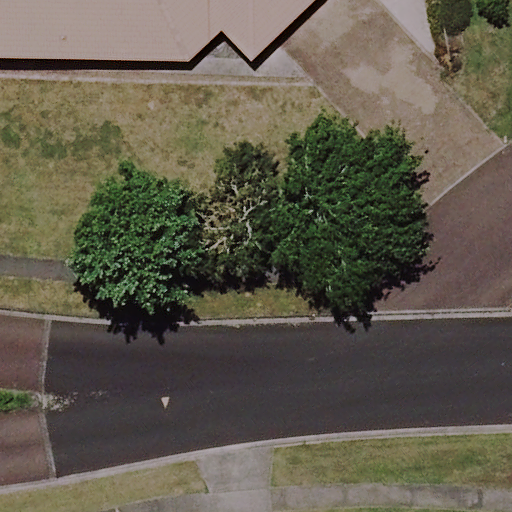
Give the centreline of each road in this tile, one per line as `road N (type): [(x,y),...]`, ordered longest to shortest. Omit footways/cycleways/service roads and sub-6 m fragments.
road 1 (residential): [(0,413),(382,391)]
road 2 (residential): [(382,391),(468,243),(511,220)]
road 3 (residential): [(382,391),(511,383)]
